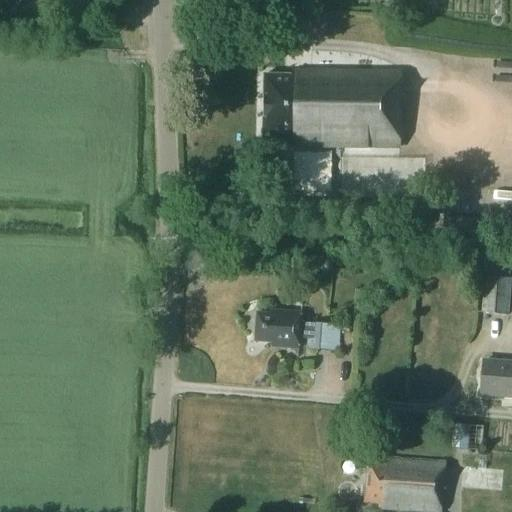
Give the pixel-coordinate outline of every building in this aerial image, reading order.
[(309,13),(287,13),(287,34),(309,34),(309,13)] [(402,73),(293,71),(293,76),(266,75),(264,139),(292,140),(292,147),(400,149),(402,73)] [(332,271),(333,264),(328,260),(321,262),(320,269),(326,274),(332,271)] [(508,315),(511,280),(487,278),(484,313),(508,315)] [(298,339),(307,339),(307,350),(338,352),(340,326),(301,323),(302,312),(270,310),(270,314),(256,313),(254,342),(280,344),(280,348),(298,350),(298,339)] [(511,397),(511,365),(485,363),(482,395),(511,397)] [(440,424),(438,448),(482,451),(484,427),(440,424)] [(369,457),(365,504),(378,505),(378,509),(407,511),(418,511),(442,511),(446,463),(369,457)]
